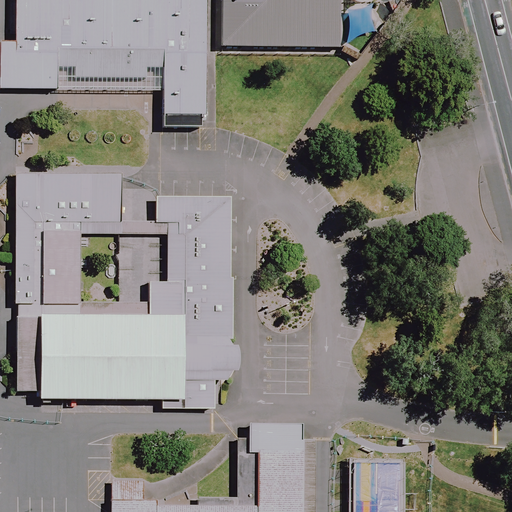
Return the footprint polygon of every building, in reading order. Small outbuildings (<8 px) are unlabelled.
[(14,0),(13,38),(1,38),(0,84),(0,87),(53,89),(53,76),(162,78),(161,123),(204,124),(207,0),(156,0),(157,1),(131,0),(14,0)] [(272,0),(229,0),(229,53),(271,53),(272,0)] [(383,14),(378,0),(332,0),(340,26),(383,14)] [(295,94),(226,93),(225,139),(294,140),(295,94)] [(156,197),(156,221),(122,221),(122,169),(17,168),(15,399),(160,400),(160,410),(215,410),(215,381),(230,381),(232,198),(156,197)] [(302,511),(304,420),(250,419),(249,499),(111,496),(110,511),(302,511)] [(393,511),(395,432),(356,431),(353,511),(393,511)]
